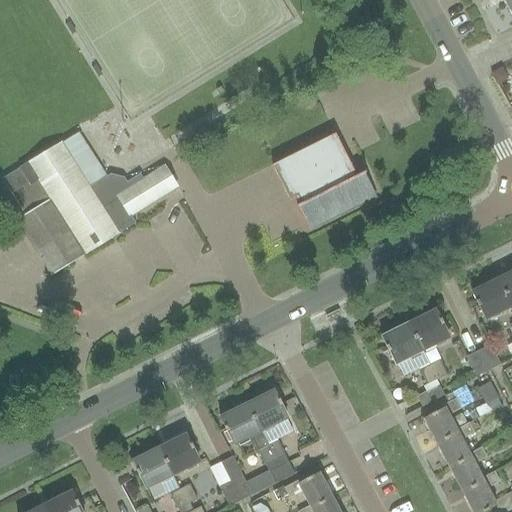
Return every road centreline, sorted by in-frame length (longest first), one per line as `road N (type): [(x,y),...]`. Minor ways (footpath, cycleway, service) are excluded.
road 1 (tertiary): [(273,320),(511,198)]
road 2 (tertiary): [(68,420),(273,320)]
road 3 (residential): [(374,511),(273,320)]
road 4 (residential): [(511,166),(423,0)]
